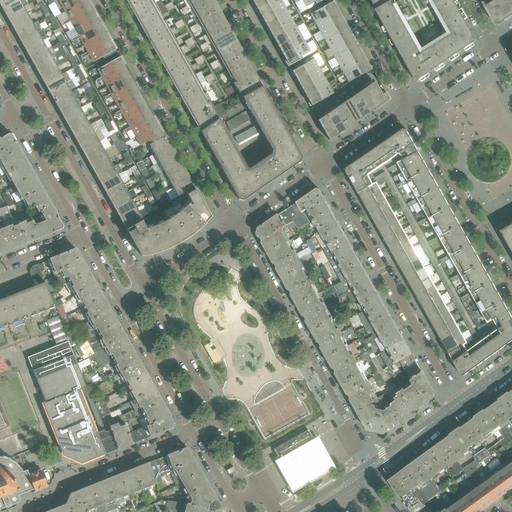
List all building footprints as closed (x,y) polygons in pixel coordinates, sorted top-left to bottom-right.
[(19,0),(18,0),(0,0),(0,5),(2,10),(19,0)] [(23,8),(27,6),(24,0),(18,0),(19,0),(2,10),(7,18),(24,9),(23,8)] [(65,12),(85,0),(66,0),(60,4),(59,2),(56,4),(57,7),(61,5),(65,12)] [(69,20),(92,8),(89,3),(90,3),(88,0),(85,0),(65,12),(69,19),(69,20)] [(213,107),(155,4),(152,0),(124,0),(129,7),(130,7),(139,24),(144,33),(144,34),(145,34),(154,51),(159,61),(160,60),(169,78),(174,88),(175,87),(184,103),(183,104),(184,105),(184,104),(190,114),(189,114),(190,115),(199,130),(219,119),(222,117),(226,114),(220,104),(213,107)] [(221,14),(212,0),(189,0),(198,16),(193,19),(196,25),(189,29),(193,35),(205,28),(236,83),(233,84),(241,98),(242,98),(262,87),(257,79),(258,79),(257,78),(251,68),(251,67),(250,67),(242,51),(236,41),(226,24),(227,24),(221,14)] [(258,15),(281,1),(280,0),(263,0),(254,5),(257,11),(256,11),(258,15)] [(315,24),(337,11),(334,6),(336,5),(332,0),(331,0),(317,8),(319,10),(310,15),(314,22),(315,24)] [(392,2),(395,0),(375,0),(372,2),(377,10),(376,10),(376,11),(392,2)] [(416,82),(462,51),(477,41),(453,0),(432,0),(452,35),(421,54),(392,2),(376,11),(416,82)] [(511,16),(511,13),(504,0),(495,0),(494,1),(505,21),(511,16)] [(264,22),(286,10),(287,11),(290,9),(289,6),(285,8),(281,1),(258,15),(259,18),(261,17),(264,22)] [(505,21),(494,1),(485,7),(495,25),(499,26),(505,21)] [(74,29),(97,16),(95,12),(94,12),(92,8),(69,20),(69,19),(65,21),(67,24),(70,22),(74,29)] [(12,26),(28,17),(24,9),(7,18),(12,26)] [(291,18),(287,11),(286,10),(264,22),(266,27),(265,28),(267,31),(291,18)] [(320,32),(343,19),(342,15),(340,16),(337,11),(315,24),(314,22),(311,24),(312,27),(316,25),(320,32)] [(79,37),(102,24),(100,20),(99,20),(97,16),(74,29),(78,36),(79,37)] [(33,25),(28,17),(12,26),(16,34),(33,25)] [(273,39),(295,26),(296,28),(300,26),(298,23),(294,25),(291,18),(267,31),(269,35),(270,34),(273,39)] [(325,40),(347,28),(344,23),(345,22),(343,19),(320,32),(324,39),(325,40)] [(38,33),(42,31),(37,22),(33,25),(16,34),(21,43),(38,33)] [(84,45),(107,32),(105,28),(104,29),(101,25),(102,24),(79,37),(78,36),(75,38),(76,40),(80,38),(84,45)] [(276,48),(300,35),(296,28),(295,26),(273,39),(276,44),(275,45),(276,48)] [(329,49),(353,35),(351,32),(350,33),(347,28),(325,40),(324,39),(320,41),(322,44),(325,42),(329,49)] [(88,54),(111,41),(112,41),(109,37),(108,37),(106,33),(107,32),(84,45),(87,52),(88,54)] [(42,41),(38,33),(21,43),(25,51),(42,41)] [(282,56),(305,43),(305,45),(309,42),(307,40),(304,42),(300,35),(276,48),(278,51),(279,51),(282,56)] [(334,57),(356,45),(353,39),(355,39),(353,35),(329,49),(333,56),(334,57)] [(30,59),(47,50),(42,41),(25,51),(30,59)] [(117,52),(111,41),(88,54),(87,52),(84,54),(86,57),(89,55),(93,63),(102,58),(103,60),(117,52)] [(301,57),(310,52),(305,45),(305,43),(282,56),(285,61),(284,62),(287,67),(302,59),(301,57)] [(339,65),(362,52),(360,49),(359,50),(356,45),(334,57),(333,56),(330,58),(331,61),(335,59),(339,65)] [(35,67),(51,58),(47,50),(30,59),(35,67)] [(343,74),(366,61),(363,56),(364,55),(362,52),(339,65),(343,72),(343,74)] [(102,79),(125,66),(118,55),(105,63),(106,65),(97,70),(101,77),(102,79)] [(39,76),(56,66),(51,58),(35,67),(39,76)] [(297,81),(319,68),(320,70),(323,68),(322,65),(318,67),(314,59),(305,64),(304,62),(289,70),(292,76),(294,76),(297,81)] [(348,83),(372,69),(370,66),(369,66),(366,61),(343,74),(343,72),(339,74),(341,77),(344,75),(348,83)] [(107,87),(130,74),(129,74),(127,70),(128,69),(125,65),(125,66),(102,79),(101,77),(98,79),(100,82),(103,80),(107,87)] [(44,84),(61,74),(56,66),(39,76),(44,84)] [(324,77),(320,70),(319,68),(297,81),(299,86),(298,87),(300,90),(324,77)] [(49,92),(70,80),(66,74),(65,74),(61,75),(61,74),(44,84),(49,92)] [(112,95),(135,82),(134,83),(132,78),(130,74),(107,87),(111,94),(112,95)] [(306,98),(328,85),(329,86),(333,84),(331,82),(327,84),(324,77),(300,90),(302,93),(303,92),(306,98)] [(70,91),(66,84),(69,82),(70,80),(49,92),(53,100),(55,99),(70,91)] [(116,104),(140,91),(140,90),(139,91),(136,87),(137,86),(135,82),(112,95),(111,94),(107,96),(109,99),(112,97),(116,104)] [(333,94),(329,86),(328,85),(306,98),(309,103),(307,103),(310,107),(333,94)] [(235,92),(231,86),(224,91),(227,97),(235,92)] [(277,178),(297,164),(300,162),(301,157),(262,87),(242,98),(271,151),(271,155),(249,170),(247,169),(219,119),(199,130),(238,200),(243,201),(271,182),(277,178)] [(389,100),(385,93),(381,95),(377,88),(369,94),(377,109),(378,108),(377,108),(386,103),(385,102),(389,100)] [(76,101),(71,93),(70,91),(55,99),(56,101),(54,102),(59,111),(76,101)] [(121,112),(144,99),(143,99),(141,95),(142,94),(140,91),(116,104),(120,111),(121,112)] [(377,109),(369,94),(361,99),(369,114),(370,114),(369,113),(377,109)] [(126,121),(149,107),(148,108),(146,103),(147,103),(144,99),(121,112),(120,111),(117,113),(118,116),(122,114),(126,121)] [(224,122),(244,110),(239,99),(235,102),(237,106),(226,114),(222,117),(224,122)] [(369,114),(361,99),(353,105),(361,120),(362,119),(361,119),(369,114)] [(64,119),(81,110),(76,101),(59,111),(64,119)] [(361,120),(353,105),(345,110),(353,125),(354,125),(354,124),(361,120)] [(131,129),(154,116),(153,116),(150,112),(151,111),(149,107),(126,121),(130,127),(131,129)] [(69,127),(85,118),(81,110),(64,119),(69,127)] [(353,125),(345,110),(337,115),(346,130),(346,129),(353,125)] [(230,132),(250,120),(245,112),(225,124),(230,132)] [(346,130),(337,115),(329,121),(338,136),(338,135),(346,130)] [(135,137),(158,124),(157,124),(155,120),(156,120),(154,116),(131,129),(130,127),(126,129),(128,132),(131,130),(135,137)] [(73,136),(90,126),(85,118),(69,127),(73,136)] [(338,136),(329,121),(321,127),(329,141),(338,136)] [(165,136),(163,132),(162,133),(160,128),(161,128),(158,124),(135,137),(140,146),(148,142),(150,145),(165,136)] [(78,144),(95,135),(90,126),(73,136),(78,144)] [(419,152),(414,144),(407,130),(404,130),(391,138),(396,147),(400,154),(403,160),(419,152)] [(0,160),(19,149),(11,135),(8,134),(0,139),(0,160)] [(83,153),(99,143),(95,135),(78,144),(83,153)] [(153,154),(170,145),(165,136),(165,137),(149,146),(149,145),(148,145),(153,154)] [(400,154),(396,147),(391,138),(383,144),(392,159),(400,154)] [(87,161),(104,151),(99,143),(83,153),(87,161)] [(392,159),(383,144),(375,149),(384,165),(392,159)] [(158,163),(175,153),(170,145),(153,154),(158,163)] [(34,176),(26,162),(19,149),(0,160),(0,161),(14,187),(34,176)] [(384,165),(375,149),(367,155),(376,170),(384,165)] [(92,169),(109,160),(104,151),(87,161),(92,169)] [(403,173),(424,161),(419,152),(403,160),(393,166),(394,169),(399,166),(403,173)] [(163,171),(180,162),(175,153),(158,163),(163,171)] [(376,170),(367,155),(359,160),(364,169),(368,176),(376,170)] [(114,168),(113,168),(109,160),(92,169),(97,178),(114,168)] [(368,176),(364,169),(359,160),(347,169),(346,172),(353,185),(368,176)] [(408,182),(429,170),(424,161),(403,173),(393,178),(399,189),(409,183),(408,182)] [(145,167),(141,162),(136,165),(139,170),(145,167)] [(168,180),(184,170),(180,162),(163,171),(168,180)] [(118,176),(122,173),(117,165),(113,168),(114,168),(97,178),(101,186),(118,177),(118,176)] [(173,188),(189,179),(184,170),(168,180),(173,188)] [(413,191),(434,180),(429,170),(408,182),(409,183),(413,191)] [(51,205),(42,189),(34,176),(14,187),(22,201),(23,200),(29,209),(34,206),(38,213),(51,205)] [(376,184),(377,183),(382,180),(379,176),(371,181),(368,176),(353,185),(358,193),(376,184)] [(106,194),(123,185),(118,177),(101,186),(106,194)] [(151,178),(145,181),(150,190),(155,187),(151,178)] [(205,224),(202,222),(209,214),(195,190),(194,189),(194,188),(189,179),(173,188),(177,197),(185,193),(185,194),(191,204),(186,206),(177,214),(176,214),(170,204),(161,209),(166,221),(156,226),(145,229),(142,222),(140,219),(125,228),(127,230),(126,230),(141,256),(151,255),(166,250),(180,243),(192,235),(198,230),(204,225),(205,224)] [(419,201),(440,189),(438,187),(434,180),(413,191),(418,199),(412,201),(414,205),(419,202),(419,201)] [(363,203),(382,192),(377,183),(376,184),(358,193),(363,203)] [(128,193),(127,193),(123,185),(106,194),(111,203),(128,193)] [(424,210),(444,199),(445,198),(440,189),(419,201),(419,202),(424,210)] [(116,211),(132,202),(132,201),(137,198),(132,190),(127,193),(128,193),(111,203),(116,211)] [(332,212),(325,200),(321,192),(315,191),(287,210),(289,214),(292,213),(295,217),(302,213),(304,212),(307,210),(310,216),(312,215),(314,219),(313,220),(314,222),(316,221),(332,212)] [(14,205),(6,192),(1,195),(8,208),(9,208),(14,205)] [(369,212),(387,202),(382,192),(363,203),(369,212)] [(429,220),(450,208),(445,198),(444,199),(424,210),(428,217),(423,220),(425,224),(430,221),(429,220)] [(120,219),(137,210),(132,202),(116,211),(120,219)] [(374,222),(393,211),(387,202),(369,212),(374,222)] [(19,211),(15,204),(14,205),(9,208),(13,215),(19,211)] [(61,229),(62,226),(51,205),(38,213),(40,212),(45,221),(39,224),(34,215),(30,217),(33,221),(27,224),(25,221),(18,225),(29,242),(61,229)] [(0,215),(6,213),(10,222),(15,220),(10,212),(9,212),(6,206),(0,208),(0,215)] [(435,229),(456,217),(450,208),(429,220),(430,221),(435,229)] [(125,228),(140,219),(142,218),(137,210),(120,219),(125,228)] [(296,225),(292,219),(295,217),(292,213),(289,214),(287,210),(259,229),(257,234),(268,253),(288,242),(283,234),(285,232),(292,228),(296,225)] [(379,231),(398,221),(393,211),(374,222),(379,231)] [(295,217),(292,219),(296,225),(299,230),(310,224),(304,212),(302,213),(295,217)] [(345,236),(332,212),(316,221),(318,226),(316,227),(324,241),(326,240),(329,244),(327,245),(328,246),(345,236)] [(440,238),(461,227),(456,217),(435,229),(439,236),(433,239),(435,243),(441,240),(440,238)] [(385,240),(403,230),(398,221),(379,231),(385,240)] [(0,253),(29,242),(18,225),(13,227),(12,225),(0,229),(0,253)] [(511,225),(500,232),(511,252),(511,225)] [(445,248),(466,236),(461,227),(440,238),(441,240),(445,248)] [(390,250),(409,239),(403,230),(385,240),(390,250)] [(360,262),(345,236),(328,246),(331,252),(333,251),(341,265),(339,266),(343,272),(360,262)] [(451,257),(472,245),(466,236),(445,248),(449,255),(444,258),(446,262),(451,259),(451,257)] [(395,259),(414,249),(409,239),(390,250),(395,259)] [(297,255),(295,251),(293,251),(288,242),(268,253),(283,280),(303,268),(298,260),(304,256),(304,255),(309,253),(307,250),(303,252),(302,252),(297,255)] [(456,267),(477,255),(472,245),(451,257),(451,259),(456,267)] [(88,272),(80,258),(75,249),(74,250),(49,260),(51,263),(55,274),(53,275),(60,288),(64,285),(88,272)] [(401,269),(419,258),(414,249),(395,259),(401,269)] [(461,276),(482,264),(477,255),(456,267),(460,274),(455,277),(457,280),(462,277),(461,276)] [(406,278),(424,268),(419,258),(401,269),(406,278)] [(375,288),(368,275),(360,262),(343,272),(346,278),(348,277),(349,280),(335,288),(334,287),(331,289),(334,293),(334,294),(335,294),(337,293),(339,297),(343,295),(351,290),(351,289),(352,289),(357,298),(375,288)] [(467,285),(488,274),(482,264),(461,276),(462,277),(467,285)] [(38,314),(54,307),(48,292),(45,284),(43,278),(41,273),(37,265),(35,266),(33,267),(31,268),(30,270),(29,273),(30,275),(35,287),(34,288),(31,289),(29,289),(0,300),(0,330),(0,331),(2,330),(3,328),(14,323),(14,324),(16,324),(20,323),(21,321),(20,321),(32,316),(34,317),(38,316),(38,314)] [(314,285),(310,277),(308,278),(303,268),(283,280),(298,306),(318,295),(313,286),(314,285)] [(411,288),(430,277),(424,268),(406,278),(411,288)] [(102,297),(88,272),(64,285),(69,294),(73,291),(80,303),(82,302),(85,307),(102,297)] [(472,295),(493,283),(488,274),(467,285),(471,293),(465,296),(467,299),(473,296),(472,295)] [(417,297),(435,286),(430,277),(411,288),(417,297)] [(477,304),(498,293),(493,283),(472,295),(473,296),(477,304)] [(422,306),(440,296),(435,286),(417,297),(422,306)] [(390,314),(375,288),(357,298),(360,305),(363,303),(371,317),(369,318),(372,324),(390,314)] [(482,314),(503,302),(498,293),(477,304),(480,310),(470,316),(473,321),(483,315),(482,314)] [(329,311),(324,303),(323,304),(318,295),(298,306),(313,332),(332,321),(327,312),(329,311)] [(427,316),(446,305),(440,296),(422,306),(427,316)] [(117,324),(110,311),(102,297),(85,307),(88,313),(86,314),(90,322),(77,329),(85,342),(86,341),(117,324)] [(56,307),(65,302),(63,298),(53,304),(56,307)] [(491,321),(509,311),(503,302),(482,314),(483,315),(488,323),(491,321)] [(432,325),(451,315),(446,305),(427,316),(432,325)] [(499,329),(511,320),(511,317),(509,311),(491,321),(494,325),(496,324),(499,329)] [(404,340),(397,327),(390,314),(372,324),(375,330),(372,332),(376,339),(381,336),(385,343),(384,344),(387,350),(404,340)] [(438,335),(456,324),(451,315),(432,325),(438,335)] [(511,320),(499,329),(503,336),(508,345),(511,341),(511,320)] [(344,337),(341,333),(339,329),(337,330),(332,321),(313,332),(327,358),(347,347),(342,338),(344,337)] [(47,331),(44,324),(39,326),(41,333),(47,331)] [(124,336),(118,325),(117,324),(86,341),(93,354),(88,357),(90,362),(94,359),(99,368),(114,360),(132,350),(124,336)] [(443,344),(462,333),(456,324),(438,335),(443,344)] [(508,345),(503,336),(499,329),(491,335),(500,351),(508,345)] [(449,354),(464,345),(467,344),(462,333),(443,344),(449,354)] [(500,351),(491,335),(483,341),(492,356),(500,351)] [(364,346),(373,341),(371,337),(362,343),(364,346)] [(364,346),(362,343),(360,340),(356,342),(358,346),(359,345),(362,350),(355,353),(351,345),(347,347),(327,358),(342,385),(362,374),(361,373),(366,370),(362,362),(370,357),(367,352),(364,346)] [(413,355),(411,352),(404,340),(387,350),(387,351),(389,350),(393,357),(391,358),(395,364),(400,361),(400,362),(413,355)] [(492,356),(483,341),(475,346),(484,362),(492,356)] [(96,433),(82,398),(86,396),(89,395),(68,342),(27,358),(45,403),(42,404),(46,414),(48,413),(49,417),(47,418),(63,456),(81,464),(105,455),(96,433)] [(472,359),(468,352),(466,349),(464,345),(449,354),(452,360),(457,368),(461,376),(464,376),(476,368),(472,359)] [(484,362),(475,346),(468,352),(472,359),(476,368),(484,362)] [(146,375),(132,350),(114,360),(117,365),(115,366),(120,374),(115,377),(113,378),(115,382),(122,378),(124,382),(126,381),(129,385),(146,375)] [(415,359),(413,355),(400,362),(407,373),(419,366),(415,359)] [(390,373),(398,369),(395,365),(388,369),(390,373)] [(434,393),(429,383),(422,372),(416,377),(415,376),(413,378),(413,379),(411,381),(412,383),(427,403),(433,399),(434,393)] [(365,406),(378,399),(373,390),(373,389),(371,385),(377,382),(381,380),(382,379),(380,375),(367,383),(362,374),(342,385),(358,413),(366,408),(365,406)] [(161,402),(146,375),(129,385),(129,386),(122,390),(125,396),(130,393),(134,400),(129,403),(134,412),(137,416),(144,412),(161,402)] [(401,422),(427,403),(412,383),(396,394),(398,396),(394,399),(396,401),(391,405),(397,413),(395,414),(401,422)] [(511,408),(504,397),(499,400),(499,402),(485,411),(484,411),(479,414),(493,433),(497,430),(504,438),(499,442),(503,447),(511,440),(511,408)] [(401,422),(395,414),(397,413),(391,405),(388,400),(382,404),(378,399),(365,406),(366,408),(358,413),(368,431),(384,434),(401,422)] [(135,437),(133,432),(129,421),(124,423),(137,416),(134,412),(133,412),(132,411),(121,417),(119,411),(111,414),(104,400),(94,404),(94,405),(90,407),(100,432),(96,433),(105,455),(145,439),(143,434),(135,437)] [(173,423),(168,415),(161,402),(144,412),(146,417),(145,418),(149,425),(133,432),(135,437),(143,434),(145,439),(171,429),(173,423)] [(485,438),(493,433),(479,414),(475,417),(475,419),(468,424),(461,429),(459,429),(455,432),(468,451),(477,444),(478,446),(486,440),(485,438)] [(280,459),(305,444),(312,441),(312,442),(314,441),(313,440),(312,440),(308,434),(307,432),(309,432),(308,430),(273,450),(274,451),(275,451),(280,458),(278,459),(279,461),(281,460),(280,459)] [(458,462),(465,457),(463,454),(468,451),(455,432),(451,435),(450,437),(442,443),(436,447),(435,446),(432,448),(432,450),(431,450),(444,468),(449,465),(450,467),(451,467),(457,475),(454,478),(456,481),(465,475),(467,474),(463,469),(458,462)] [(278,459),(274,461),(293,495),(336,469),(318,438),(313,440),(314,441),(312,442),(312,441),(280,459),(281,460),(279,461),(278,459)] [(491,456),(503,447),(499,442),(487,451),(491,456)] [(201,472),(193,459),(188,450),(185,449),(167,456),(170,464),(172,470),(173,471),(174,470),(181,483),(201,472)] [(479,465),(491,456),(487,451),(485,449),(474,457),(476,460),(479,465)] [(444,468),(431,450),(430,451),(429,451),(426,453),(426,454),(405,469),(405,470),(418,486),(418,487),(432,477),(444,468)] [(35,492),(47,487),(40,470),(33,473),(28,475),(27,472),(27,470),(22,472),(22,471),(22,470),(21,470),(19,466),(17,464),(16,463),(16,464),(12,461),(10,460),(10,459),(9,459),(9,458),(2,457),(2,455),(1,455),(1,457),(0,456),(0,509),(1,510),(15,504),(18,503),(19,500),(18,496),(22,494),(30,491),(34,490),(35,492)] [(467,474),(479,465),(476,460),(463,469),(467,474)] [(160,478),(154,461),(147,464),(155,485),(162,482),(160,478)] [(155,485),(147,464),(119,475),(127,496),(141,490),(146,488),(155,485)] [(511,489),(511,483),(508,478),(511,475),(506,467),(491,477),(504,495),(511,489)] [(402,498),(418,486),(405,470),(391,480),(391,483),(402,498)] [(216,499),(201,472),(181,483),(191,500),(190,504),(207,510),(209,503),(216,499)] [(118,500),(127,496),(119,475),(92,486),(100,507),(114,501),(115,505),(118,511),(125,511),(124,510),(122,511),(118,500)] [(412,511),(424,505),(435,496),(447,488),(443,483),(438,487),(432,477),(418,487),(418,486),(402,498),(411,511),(412,511)] [(504,495),(491,477),(476,488),(482,497),(486,495),(492,504),(504,495)] [(100,507),(92,486),(70,494),(66,505),(68,507),(70,511),(91,511),(91,510),(100,507)] [(463,511),(480,511),(492,504),(486,495),(482,497),(476,488),(460,500),(466,509),(463,511)] [(463,511),(466,509),(460,500),(446,510),(447,511),(463,511)] [(207,511),(208,510),(207,510),(190,504),(187,504),(172,502),(167,511),(207,511)]
